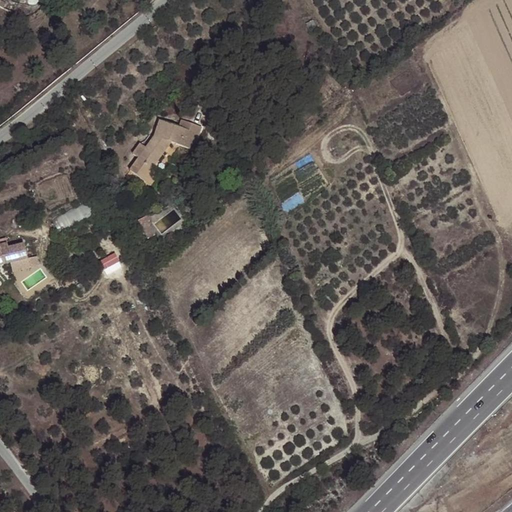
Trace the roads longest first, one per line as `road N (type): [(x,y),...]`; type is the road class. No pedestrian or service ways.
road 1 (unclassified): [(168,0),(0,137)]
road 2 (motorway): [(511,372),(375,511)]
